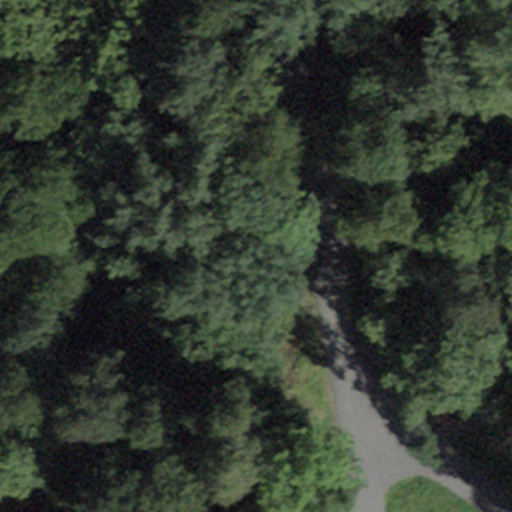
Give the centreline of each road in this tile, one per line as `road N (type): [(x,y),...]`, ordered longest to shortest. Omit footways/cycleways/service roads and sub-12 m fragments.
road 1 (track): [(368,460),(336,313),(317,106),(288,0)]
road 2 (unclassified): [(354,511),(368,460),(391,457),(421,463),(499,511)]
